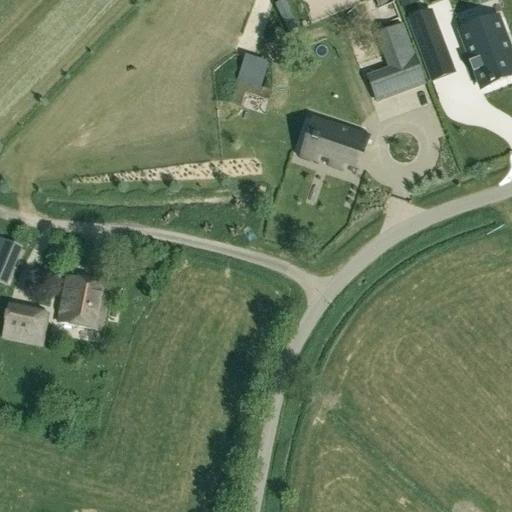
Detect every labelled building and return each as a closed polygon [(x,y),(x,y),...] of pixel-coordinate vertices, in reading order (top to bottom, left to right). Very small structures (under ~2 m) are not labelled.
[(416,0),(398,0),(402,11),(418,5),(416,0)] [(511,33),(503,12),(469,27),(477,46),(479,45),(481,51),(479,51),(481,55),(480,55),(483,63),(489,78),(511,70),(511,33)] [(446,15),(422,22),(436,64),(460,56),(446,15)] [(401,27),(385,32),(399,70),(403,69),(411,91),(422,86),(401,27)] [(270,93),(260,89),(238,82),(230,105),(240,109),(244,95),(267,102),(270,93)] [(303,172),(303,174),(324,174),(324,166),(334,166),(334,172),(352,172),(352,166),(362,166),(361,140),(351,141),(351,134),(362,134),(364,134),(364,132),(335,132),(335,130),(303,130),(303,132),(304,132),(304,134),(306,134),(306,133),(314,133),(314,171),(306,171),(306,170),(304,170),(304,172),(303,172)] [(67,280),(58,325),(102,334),(111,288),(67,280)] [(43,347),(48,317),(8,309),(2,339),(43,347)]
